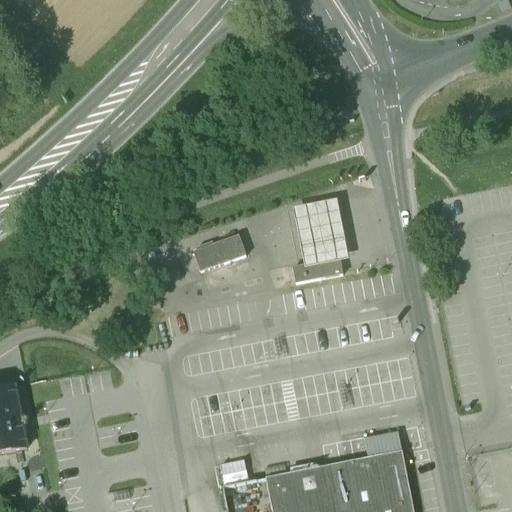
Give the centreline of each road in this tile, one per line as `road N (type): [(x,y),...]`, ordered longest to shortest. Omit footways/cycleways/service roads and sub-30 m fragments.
road 1 (residential): [(372,84),(459,511)]
road 2 (secondary): [(172,45),(0,204)]
road 3 (secondary): [(172,45),(236,19),(346,20)]
road 4 (track): [(151,383),(78,341),(37,335),(0,350)]
road 5 (residential): [(511,29),(372,84)]
